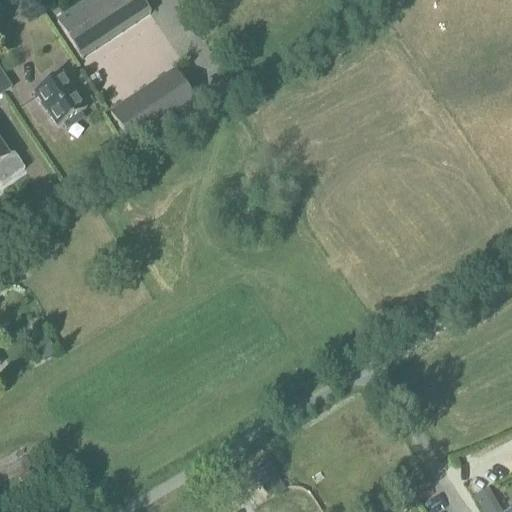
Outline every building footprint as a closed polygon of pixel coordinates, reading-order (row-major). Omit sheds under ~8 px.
[(90,0),(57,22),(83,60),(150,15),(139,0),(90,0)] [(173,73),(110,115),(135,152),(198,110),(173,73)] [(58,130),(85,112),(60,75),(34,93),(58,130)] [(0,128),(0,187),(24,171),(13,155),(8,158),(0,146),(0,140),(5,137),(0,128)] [(45,257),(36,244),(20,255),(5,265),(3,266),(13,280),(14,282),(31,271),(29,268),(43,258),(45,257)] [(53,350),(45,335),(26,344),(34,359),(53,350)] [(269,501),(286,491),(270,463),(253,473),(269,501)]
